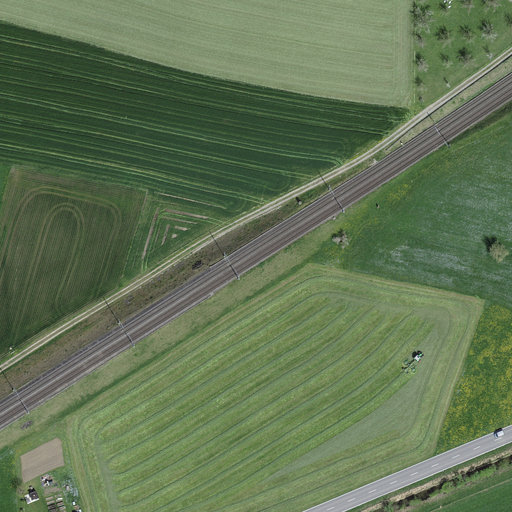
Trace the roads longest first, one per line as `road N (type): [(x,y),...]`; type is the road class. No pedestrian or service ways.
road 1 (track): [(511,50),(360,158),(193,245),(0,367)]
road 2 (secondary): [(511,433),(323,511)]
